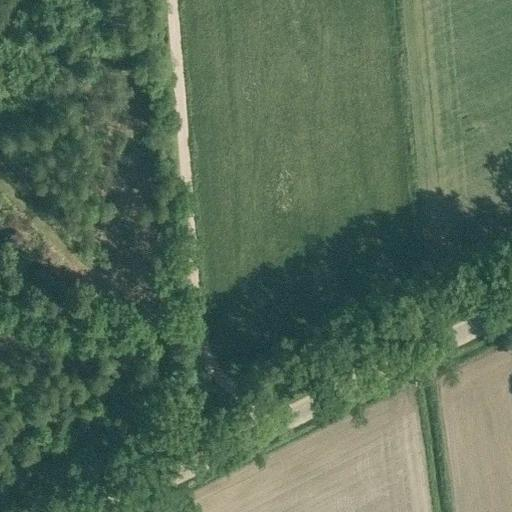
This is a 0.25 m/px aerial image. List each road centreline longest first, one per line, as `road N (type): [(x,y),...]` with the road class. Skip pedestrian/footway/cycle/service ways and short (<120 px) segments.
road 1 (tertiary): [(98,511),(511,306)]
road 2 (track): [(0,313),(266,428)]
